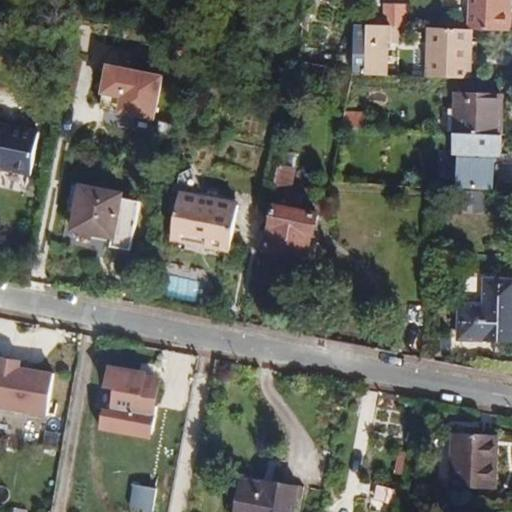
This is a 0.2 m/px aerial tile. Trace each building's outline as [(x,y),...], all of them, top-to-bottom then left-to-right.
[(472,30),(511,31),(511,3),(511,0),(507,0),(506,0),(470,0),(470,30),(472,30)] [(399,27),(406,27),(407,8),(383,7),(383,27),(399,27)] [(355,74),(388,76),(389,42),(399,42),(399,27),(383,27),(368,26),(367,58),(355,57),(355,74)] [(430,28),(428,78),(470,80),(472,30),(470,30),(430,28)] [(332,46),(313,44),(311,58),(330,61),(332,46)] [(163,77),(109,67),(101,108),(155,119),(163,77)] [(457,94),(455,134),(500,135),(502,96),(457,94)] [(0,169),(30,175),(39,133),(0,124),(0,169)] [(445,177),(446,146),(403,144),(403,160),(407,160),(407,167),(417,168),(416,175),(445,177)] [(275,187),(292,190),(296,170),(280,166),(275,187)] [(82,186),(73,231),(115,239),(124,194),(82,186)] [(181,193),(173,240),(231,251),(240,204),(181,193)] [(275,206),(266,251),(305,259),(310,237),(314,237),(319,214),(275,206)] [(460,338),(511,340),(511,279),(487,279),(486,307),(462,306),(460,338)] [(0,357),(0,408),(44,418),(52,376),(35,373),(34,375),(17,372),(20,362),(0,357)] [(105,412),(101,433),(148,443),(161,381),(109,370),(103,396),(112,398),(109,413),(105,412)] [(453,433),(450,488),(496,490),(498,435),(453,433)] [(240,480),(234,511),(292,511),(295,498),(300,499),(303,486),(276,481),(274,488),(263,486),(263,484),(240,480)] [(263,484),(263,486),(274,488),(276,481),(264,480),(263,484)] [(400,498),(402,488),(376,482),(372,502),(398,508),(400,498)]
